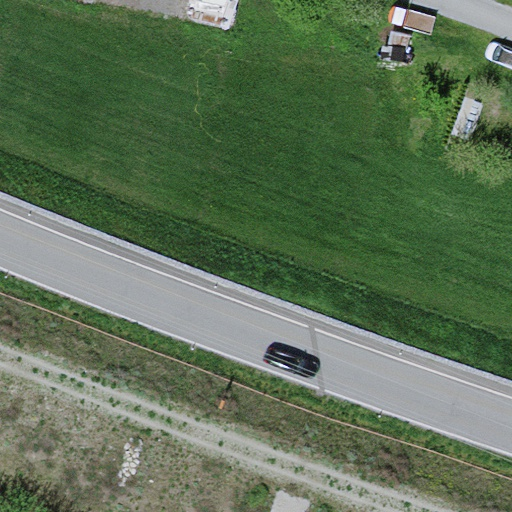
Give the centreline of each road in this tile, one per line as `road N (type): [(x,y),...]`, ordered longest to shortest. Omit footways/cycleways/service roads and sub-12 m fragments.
road 1 (tertiary): [(0,242),(136,303),(511,430)]
road 2 (track): [(0,357),(399,511)]
